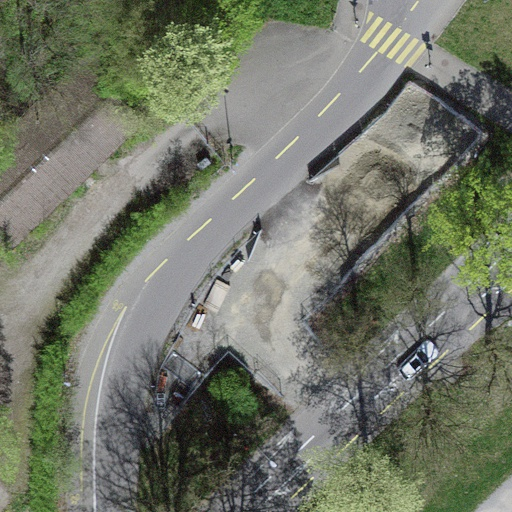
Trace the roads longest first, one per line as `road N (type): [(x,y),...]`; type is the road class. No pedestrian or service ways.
road 1 (secondary): [(435,0),(302,154),(157,290),(127,353),(115,403),(112,511)]
road 2 (secondary): [(231,511),(511,245)]
